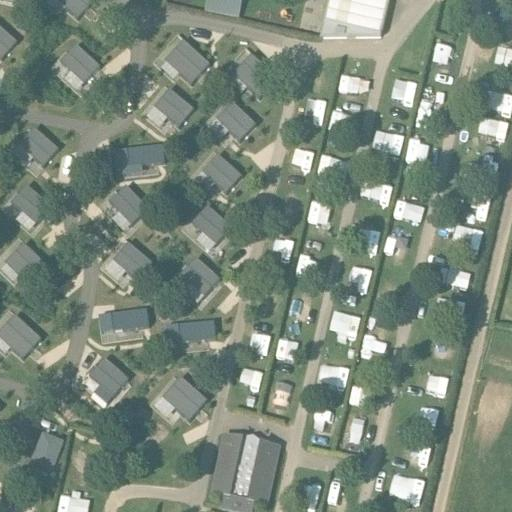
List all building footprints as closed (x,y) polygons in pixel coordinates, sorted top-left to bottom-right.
[(97,2),(94,0),(51,0),(78,24),(97,2)] [(243,1),(236,0),(206,0),(204,13),(239,20),(243,1)] [(322,41),(381,41),(390,0),(414,0),(416,0),(330,0),(321,41),(322,41)] [(0,30),(0,62),(2,63),(18,46),(0,30)] [(438,42),(433,65),(450,68),(455,46),(438,42)] [(184,45),(165,65),(191,89),(211,68),(184,45)] [(77,49),(61,66),(85,88),(101,71),(77,49)] [(252,58),(234,79),(260,103),(279,83),(252,58)] [(344,78),(340,98),(362,103),(366,82),(344,78)] [(170,93),(155,111),(179,132),(195,113),(170,93)] [(233,106),(217,124),(239,147),(257,129),(233,106)] [(400,144),(402,131),(385,129),(383,142),(400,144)] [(43,171),(59,153),(35,132),(19,150),(43,171)] [(115,154),(117,172),(166,167),(164,147),(115,154)] [(218,158),(203,176),(226,198),(243,180),(218,158)] [(52,210),(27,189),(12,207),(37,228),(52,210)] [(126,189),(110,206),(131,229),(149,213),(126,189)] [(307,233),(326,237),(332,209),(314,205),(307,233)] [(208,210),(193,227),(216,248),(232,231),(208,210)] [(466,248),(482,251),(486,232),(470,228),(466,248)] [(128,247),(114,265),(137,285),(154,267),(128,247)] [(25,248),(5,267),(30,292),(51,272),(25,248)] [(196,261),(181,280),(205,301),(221,283),(196,261)] [(351,279),(369,285),(373,271),(355,266),(351,279)] [(99,319),(102,337),(150,330),(147,312),(99,319)] [(345,316),(341,336),(357,340),(362,320),(345,316)] [(15,319),(0,336),(0,342),(23,363),(43,343),(15,319)] [(166,329),(168,347),(217,342),(214,324),(166,329)] [(299,358),(304,341),(284,336),(280,353),(299,358)] [(105,362),(90,379),(115,401),(130,383),(105,362)] [(335,364),(331,379),(347,384),(351,368),(335,364)] [(292,403),(295,382),(273,379),(270,400),(292,403)] [(181,380),(163,402),(190,425),(209,405),(181,380)] [(363,448),(367,425),(348,422),(344,444),(363,448)] [(43,436),(32,467),(53,475),(65,446),(43,436)] [(254,456),(245,454),(248,442),(225,437),(213,497),(224,500),(222,511),(225,511),(253,511),(255,506),(266,509),(279,449),(257,444),(254,456)]
